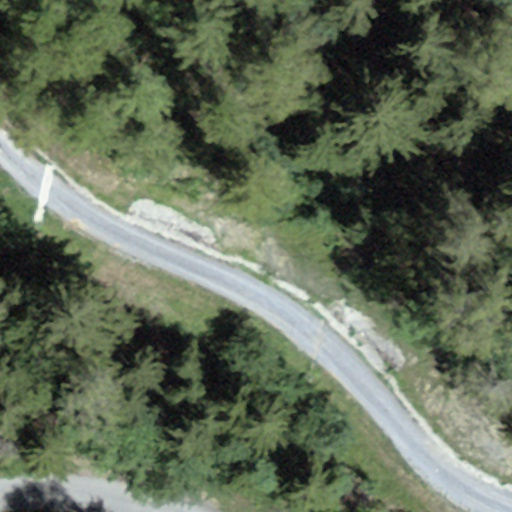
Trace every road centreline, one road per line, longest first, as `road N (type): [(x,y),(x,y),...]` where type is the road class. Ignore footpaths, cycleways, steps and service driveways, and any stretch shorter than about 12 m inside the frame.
road 1 (unclassified): [(511,506),(437,481),(254,299),(88,223),(0,151)]
road 2 (residential): [(0,499),(122,511)]
